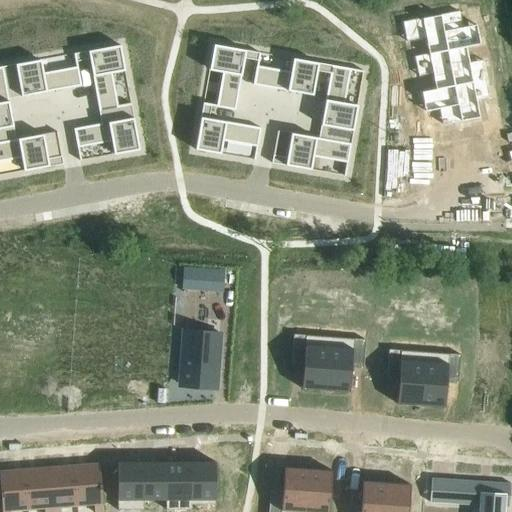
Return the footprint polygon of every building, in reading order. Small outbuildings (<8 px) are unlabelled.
[(460,12),(440,16),(447,52),(467,49),(467,50),(481,47),(477,26),(463,29),(460,12)] [(440,16),(401,23),(405,44),(425,40),(428,55),(428,56),(447,52),(440,16)] [(213,46),(209,72),(223,74),(217,109),(235,112),(244,60),(257,62),(259,62),(260,54),(213,46)] [(120,47),(73,55),(75,63),(76,63),(89,61),(99,112),(117,109),(117,107),(111,75),(125,72),(120,47)] [(467,49),(447,52),(454,88),(487,81),(483,61),(469,63),(467,50),(467,49)] [(428,55),(414,58),(418,78),(431,76),(434,90),(434,91),(454,88),(447,52),(428,56),(428,55)] [(256,68),(253,86),(313,97),(317,73),(330,75),(331,67),(293,60),(290,74),(256,68)] [(41,61),(2,68),(4,76),(17,74),(21,98),(81,87),(78,69),(76,69),(43,75),(41,61)] [(330,75),(321,127),(345,131),(343,144),(351,145),(357,107),(343,104),(349,72),(349,70),(331,67),(330,75)] [(0,130),(13,128),(4,76),(2,68),(0,68),(0,130)] [(487,81),(454,88),(461,124),(471,122),(481,120),(477,104),(491,102),(487,81)] [(434,90),(420,93),(424,114),(438,111),(441,128),(461,124),(454,88),(434,91),(434,90)] [(203,104),(195,151),(220,156),(223,142),(255,147),(257,148),(260,130),(208,120),(211,106),(203,104)] [(125,121),(73,130),(77,149),(78,148),(111,142),(114,156),(139,152),(131,105),(123,106),(125,121)] [(273,157),(271,165),(311,171),(313,157),(346,163),(347,164),(351,145),(343,144),(291,135),(287,153),(286,159),(274,157),(273,157)] [(0,143),(0,162),(21,159),(24,173),(63,166),(61,158),(48,160),(43,136),(0,143)] [(481,296),(479,321),(500,322),(502,298),(481,296)] [(85,326),(83,352),(97,353),(94,387),(99,387),(99,391),(112,392),(112,388),(120,389),(123,343),(98,341),(99,327),(85,326)] [(123,343),(120,389),(128,389),(128,393),(140,394),(141,390),(146,391),(148,356),(161,357),(163,331),(139,330),(138,344),(123,343)] [(184,333),(181,387),(215,389),(219,336),(184,333)] [(293,336),(291,359),(303,360),(301,390),(325,392),(329,339),(293,336)] [(329,339),(325,392),(349,393),(351,364),(363,365),(365,341),(329,339)] [(388,351),(387,374),(399,375),(396,405),(420,407),(424,354),(388,351)] [(424,354),(420,407),(444,409),(446,379),(458,380),(460,356),(424,354)] [(511,374),(487,373),(485,408),(501,409),(500,412),(503,412),(503,409),(511,410),(511,413),(511,374)] [(117,464),(117,511),(143,511),(143,502),(143,464),(117,464)] [(143,464),(143,502),(165,502),(165,464),(143,464)] [(165,502),(166,511),(191,511),(191,506),(191,464),(165,464),(165,502)] [(191,464),(191,506),(215,506),(215,464),(191,464)] [(102,511),(99,465),(74,467),(77,507),(94,506),(94,511),(102,511)] [(74,467),(49,469),(52,511),(60,511),(60,509),(77,507),(74,467)] [(52,511),(49,469),(24,471),(27,511),(44,510),(44,511),(52,511)] [(269,497),(268,511),(304,511),(308,470),(284,469),(281,498),(269,497)] [(308,470),(304,511),(328,511),(331,472),(308,470)] [(24,471),(0,472),(0,487),(1,511),(15,511),(27,511),(24,471)] [(510,485),(431,480),(430,504),(450,505),(450,504),(454,502),(478,503),(477,511),(503,511),(504,509),(509,509),(509,508),(508,507),(509,486),(510,486),(510,485)] [(357,511),(348,511),(347,511),(383,511),(386,484),(362,482),(359,511),(357,511)] [(386,484),(383,511),(407,511),(410,486),(386,484)]
